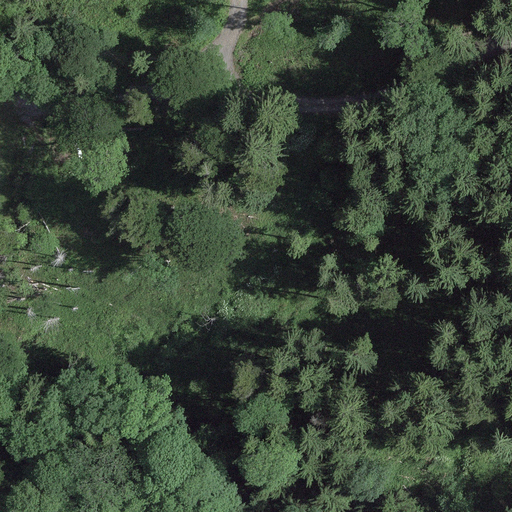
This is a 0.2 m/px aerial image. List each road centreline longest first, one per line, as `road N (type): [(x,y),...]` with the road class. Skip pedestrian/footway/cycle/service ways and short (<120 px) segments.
road 1 (track): [(511,44),(401,95),(314,103),(0,91)]
road 2 (track): [(234,0),(237,11),(161,101)]
